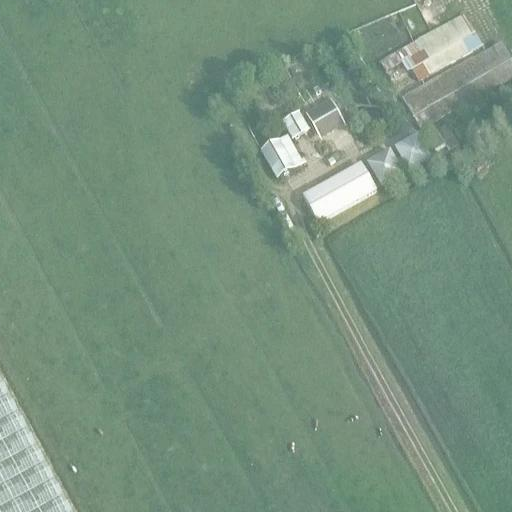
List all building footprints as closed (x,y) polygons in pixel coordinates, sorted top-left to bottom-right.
[(463,14),(387,59),(394,70),(396,69),(402,79),(412,73),(419,84),(482,47),(463,14)] [(402,102),(421,133),(511,80),(511,61),(503,45),(402,102)] [(330,101),(306,115),(318,135),(342,121),(330,101)] [(300,117),(280,128),(287,139),(290,143),(309,132),(301,118),(300,117)] [(460,149),(442,122),(421,134),(440,162),(460,149)] [(277,181),(303,167),(290,143),(287,139),(261,153),(277,181)] [(319,226),(365,200),(381,191),(366,163),(349,173),(303,199),(319,226)] [(0,511),(66,511),(0,389),(0,511)]
